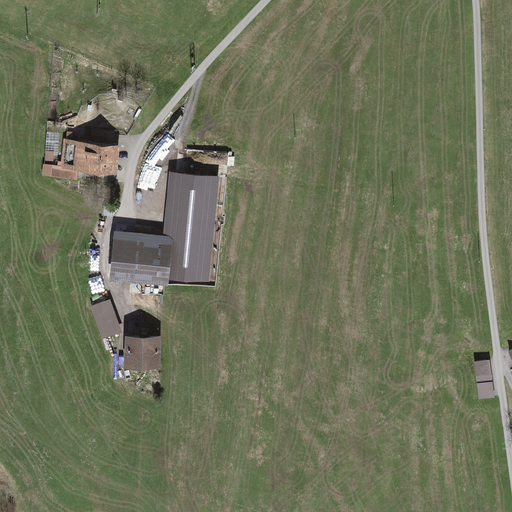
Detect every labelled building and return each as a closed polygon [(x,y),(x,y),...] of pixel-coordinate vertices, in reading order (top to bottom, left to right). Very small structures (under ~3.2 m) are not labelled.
[(120,143),(88,140),(85,167),(117,170),(120,143)] [(172,236),(114,231),(110,275),(168,280),(172,236)] [(110,295),(90,302),(102,335),(122,328),(110,295)] [(164,334),(131,332),(129,364),(162,366),(164,334)] [(490,361),(475,363),(480,399),(495,397),(490,361)]
